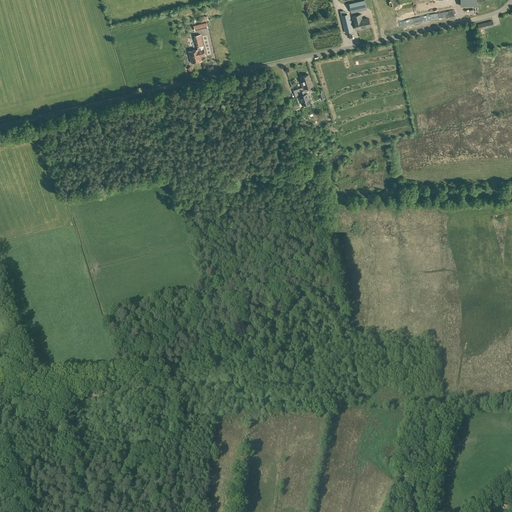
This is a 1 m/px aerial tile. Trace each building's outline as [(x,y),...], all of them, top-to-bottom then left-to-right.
[(364,0),(349,4),(351,12),(363,10),(366,9),(365,3),(364,0)] [(343,10),(340,11),(341,15),(345,32),(353,31),(351,21),(348,22),(347,14),(346,12),(343,10)] [(363,27),(370,26),(368,18),(362,20),(361,14),(352,16),(354,24),(355,24),(356,29),(363,28),(363,27)] [(198,49),(189,51),(191,63),(202,61),(200,55),(202,55),(202,57),(206,56),(204,48),(203,48),(202,46),(203,46),(200,34),(194,36),(195,42),(196,42),(197,47),(198,47),(198,49)] [(302,87),(298,89),(299,92),(300,92),(301,95),(299,96),(302,105),(310,102),(308,94),(307,91),(310,90),(309,87),(312,86),(311,81),(309,74),(301,77),(302,81),(300,81),(301,84),(302,87)]
